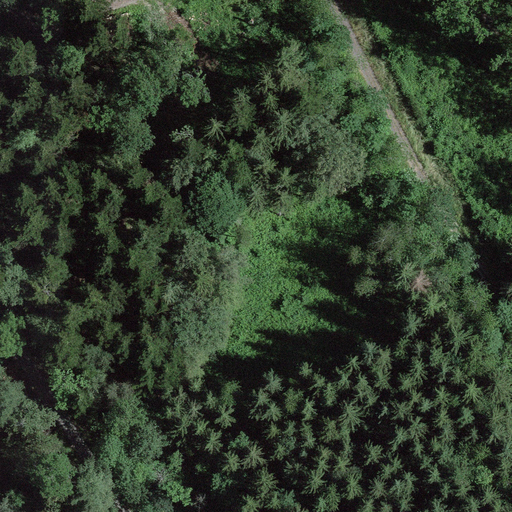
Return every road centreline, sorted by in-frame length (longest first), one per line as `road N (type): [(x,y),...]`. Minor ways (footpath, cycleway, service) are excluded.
road 1 (track): [(289,0),(511,266)]
road 2 (track): [(123,511),(0,323)]
road 3 (track): [(0,4),(55,11),(142,0)]
